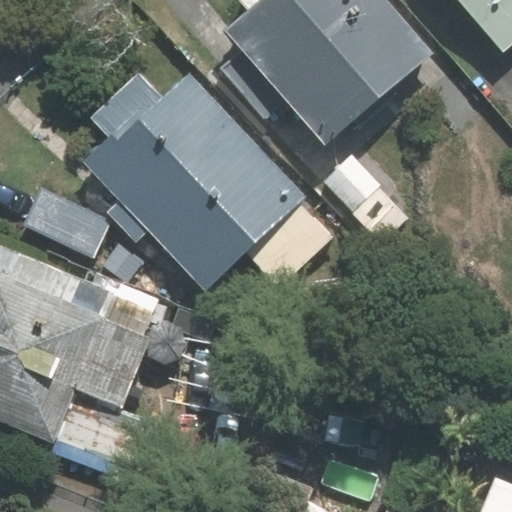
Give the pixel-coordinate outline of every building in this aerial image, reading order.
[(245,0),(258,13),(237,32),(345,146),(451,46),(407,0),(245,0)] [(511,0),(476,0),(511,39),(511,0)] [(93,157),(219,287),(255,252),(290,288),(347,233),(312,197),(321,189),(202,67),(175,93),(148,65),(98,113),(118,133),(93,157)] [(417,217),(355,153),(326,181),(387,246),(417,217)] [(44,179),(24,222),(104,259),(124,216),(44,179)] [(0,408),(70,437),(87,395),(124,409),(168,300),(8,235),(0,253),(0,408)] [(511,511),(511,479),(509,478),(495,511),(511,511)] [(345,511),(318,500),(313,511),(345,511)]
